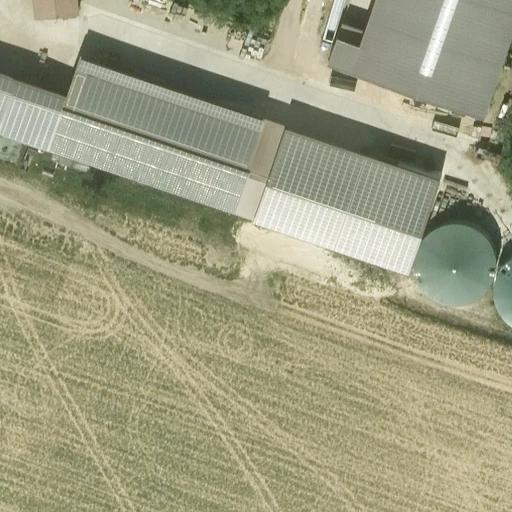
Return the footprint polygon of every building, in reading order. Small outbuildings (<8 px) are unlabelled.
[(77,0),(33,0),(35,17),(79,13),(77,0)] [(271,29),(199,12),(191,46),(263,64),(271,29)] [(264,115),(82,53),(69,89),(51,143),(233,206),(264,115)] [(0,65),(0,126),(51,143),(69,89),(0,65)] [(441,175),(286,123),(255,214),(410,267),(441,175)]
